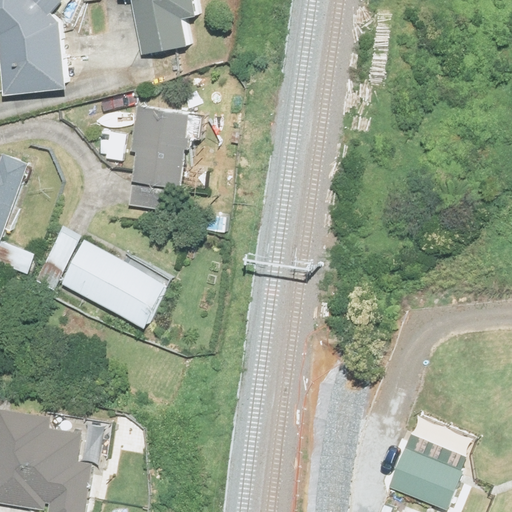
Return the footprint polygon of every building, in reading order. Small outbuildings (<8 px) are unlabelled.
[(0,0),(0,49),(4,53),(6,95),(69,92),(65,23),(56,14),(68,0),(0,0)] [(122,0),(124,4),(134,3),(143,57),(193,50),(188,20),(200,18),(197,0),(122,0)] [(194,112),(138,106),(133,153),(137,153),(132,207),(173,211),(175,189),(208,193),(211,169),(188,167),(194,112)] [(0,238),(6,240),(36,159),(7,148),(3,161),(0,159),(0,238)] [(230,214),(209,212),(207,233),(228,235),(230,214)] [(174,275),(66,224),(38,282),(60,293),(65,283),(151,324),(174,275)] [(36,252),(0,240),(0,260),(30,270),(36,252)] [(86,511),(96,419),(0,408),(0,502),(49,508),(48,511),(86,511)] [(469,472),(407,447),(391,486),(453,511),(469,472)]
